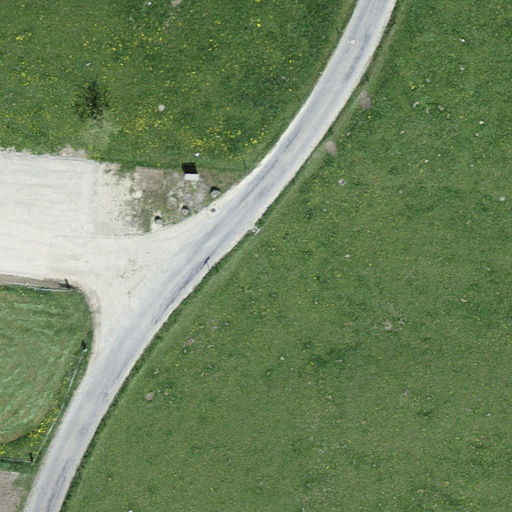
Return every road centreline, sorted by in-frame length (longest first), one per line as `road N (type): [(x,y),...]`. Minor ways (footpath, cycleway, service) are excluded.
road 1 (residential): [(379,0),(317,116),(136,324),(82,412),(43,511)]
road 2 (track): [(193,264),(0,250)]
